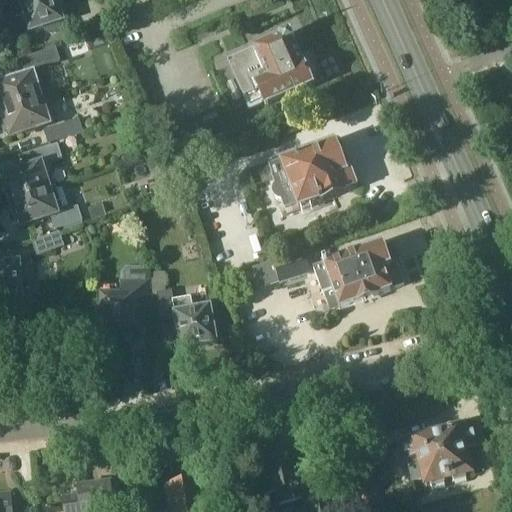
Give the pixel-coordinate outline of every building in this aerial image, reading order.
[(8,0),(11,8),(14,7),(18,18),(27,15),(32,31),(46,26),(47,30),(49,32),(53,33),(57,32),(59,29),(60,25),(59,22),(63,21),(55,0),(8,0)] [(290,37),(266,47),(256,52),(256,53),(246,57),(228,65),(245,102),(247,101),(251,110),(253,108),(255,112),(266,107),(266,108),(313,87),(312,85),(324,80),(315,62),(316,62),(312,53),(300,58),(290,37)] [(26,72),(60,61),(56,48),(22,59),(26,72)] [(0,103),(3,113),(49,98),(40,72),(0,84),(0,103)] [(49,98),(3,113),(6,123),(4,124),(3,127),(5,133),(8,135),(10,134),(11,138),(57,123),(49,98)] [(50,143),(84,132),(80,120),(46,131),(50,143)] [(216,140),(200,129),(196,131),(194,126),(185,130),(187,135),(182,136),(180,156),(184,160),(180,165),(191,173),(195,168),(214,160),(216,140)] [(11,202),(57,188),(48,162),(63,158),(58,145),(32,153),(36,166),(3,177),(4,180),(2,181),(0,184),(2,191),(6,193),(8,192),(11,202)] [(347,194),(359,189),(352,172),(347,173),(336,145),(272,170),(276,179),(275,180),(279,188),(276,194),(279,201),(284,204),(288,213),(299,208),(301,212),(322,204),(323,206),(326,204),(325,203),(347,194)] [(57,188),(11,202),(14,213),(12,214),(11,217),(13,223),(16,225),(18,225),(19,228),(53,217),(57,230),(83,221),(79,207),(65,212),(57,188)] [(39,256),(65,246),(60,233),(34,243),(39,256)] [(392,292),(406,287),(397,265),(390,267),(383,248),(329,268),(328,265),(325,267),(326,269),(316,273),(325,298),(326,297),(333,314),(341,311),(342,312),(392,293),(392,292)] [(304,252),(272,263),(280,285),(280,286),(312,275),(304,252)] [(22,282),(35,281),(33,262),(0,264),(0,300),(24,298),(22,282)] [(150,283),(146,283),(146,271),(128,271),(124,275),(124,283),(124,296),(102,296),(103,331),(138,331),(138,310),(151,310),(150,283)] [(164,275),(152,276),(153,297),(160,297),(159,295),(166,294),(164,275)] [(166,294),(159,295),(160,297),(164,322),(178,320),(180,334),(176,335),(177,345),(182,344),(183,349),(218,343),(211,308),(195,311),(193,299),(175,302),(173,292),(166,294)] [(478,450),(471,426),(401,445),(412,484),(424,480),(427,490),(476,477),(475,471),(480,470),(475,451),(478,450)] [(266,459),(256,462),(260,475),(265,496),(277,493),(280,506),(305,500),(307,511),(335,511),(328,480),(308,485),(306,477),(300,452),(266,459)] [(348,511),(376,511),(379,511),(370,480),(342,488),(348,511)] [(219,511),(216,492),(212,493),(210,481),(168,487),(171,511),(219,511)] [(115,511),(112,484),(79,488),(80,499),(64,501),(65,511),(115,511)] [(13,511),(12,494),(0,495),(0,511),(13,511)]
